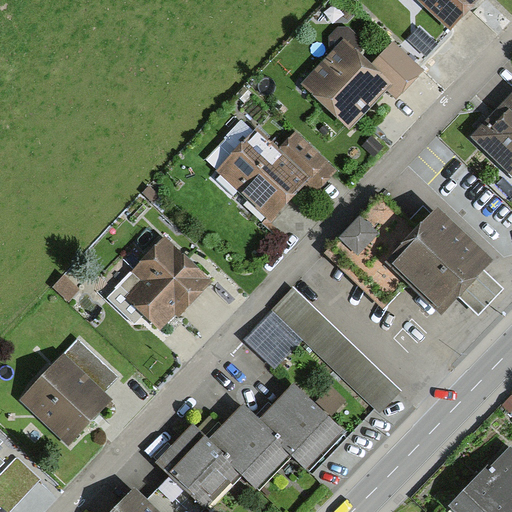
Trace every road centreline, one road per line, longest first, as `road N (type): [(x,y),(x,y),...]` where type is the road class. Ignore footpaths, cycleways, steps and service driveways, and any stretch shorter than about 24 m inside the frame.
road 1 (residential): [(68,511),(511,45)]
road 2 (primary): [(511,351),(358,511)]
